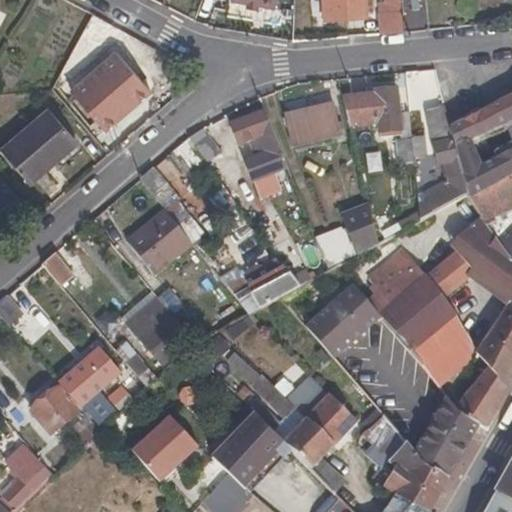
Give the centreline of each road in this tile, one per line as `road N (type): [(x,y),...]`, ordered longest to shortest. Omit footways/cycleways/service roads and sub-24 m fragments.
road 1 (residential): [(238,69),(0,275)]
road 2 (residential): [(511,41),(238,69)]
road 3 (residential): [(108,0),(238,69)]
